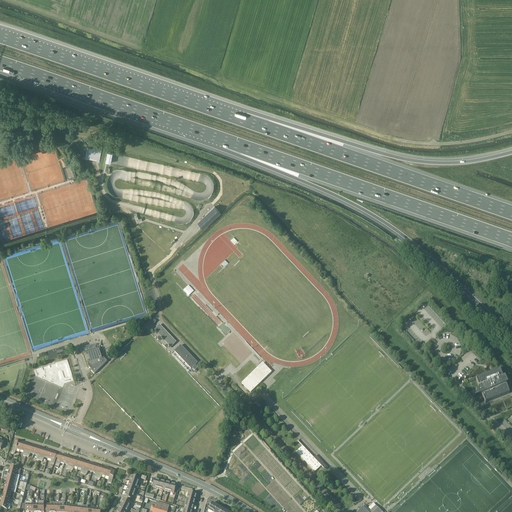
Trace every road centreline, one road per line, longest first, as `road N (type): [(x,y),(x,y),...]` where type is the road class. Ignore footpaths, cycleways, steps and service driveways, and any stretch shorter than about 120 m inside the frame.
road 1 (motorway): [(226,140),(389,226),(511,334)]
road 2 (motorway): [(226,140),(511,239)]
road 3 (motorway): [(511,212),(244,120)]
road 4 (motorway): [(511,151),(410,160),(244,120)]
road 5 (motorway): [(244,120),(0,35)]
road 6 (motorway): [(0,62),(226,140)]
road 7 (secondary): [(207,487),(0,398)]
